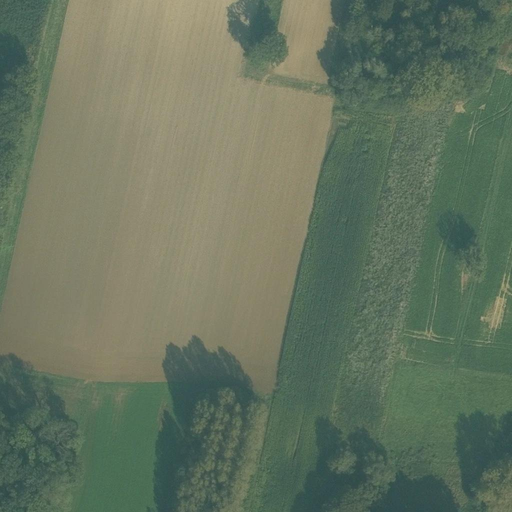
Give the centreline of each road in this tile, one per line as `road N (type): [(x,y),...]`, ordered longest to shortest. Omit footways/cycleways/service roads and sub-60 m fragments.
road 1 (track): [(511,128),(449,371)]
road 2 (track): [(354,0),(337,80),(318,86),(239,73)]
